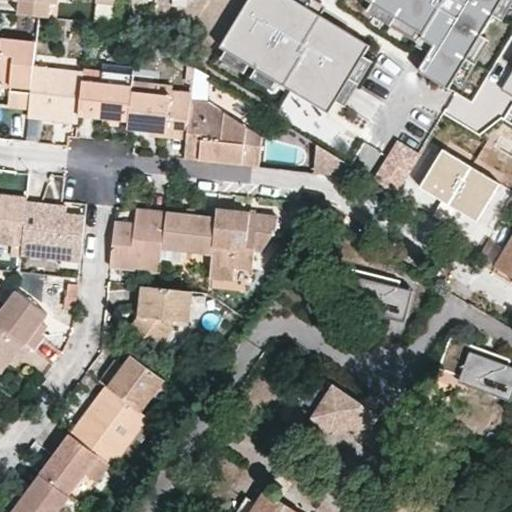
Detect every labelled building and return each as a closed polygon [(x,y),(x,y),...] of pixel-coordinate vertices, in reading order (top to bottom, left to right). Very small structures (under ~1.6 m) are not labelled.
[(22,0),(21,14),(38,16),(52,17),(53,1),(60,1),(60,0),(22,0)] [(248,0),(220,46),(329,112),(370,45),(321,15),(323,11),(310,2),(307,6),(297,0),(248,0)] [(367,0),(422,34),(415,46),(428,53),(417,71),(447,89),(503,0),(367,0)] [(33,69),(36,41),(0,37),(0,80),(10,81),(9,89),(7,107),(28,110),(33,69)] [(191,102),(209,103),(211,74),(194,65),(192,92),(191,102)] [(28,118),(78,123),(79,116),(82,83),(84,74),(33,69),(28,110),(28,118)] [(103,71),(84,69),(84,74),(82,83),(101,85),(103,71)] [(131,81),(132,74),(103,71),(101,85),(82,83),(79,116),(102,119),(117,120),(127,122),(130,92),(131,81)] [(0,88),(9,89),(10,81),(0,80),(0,88)] [(171,85),(131,81),(130,92),(169,96),(170,89),(171,85)] [(191,102),(192,92),(170,89),(169,96),(130,92),(127,122),(127,126),(149,128),(168,130),(170,126),(188,128),(191,102)] [(222,163),(258,167),(260,141),(209,103),(191,102),(188,128),(187,138),(184,159),(222,163)] [(117,127),(117,120),(102,119),(101,125),(117,127)] [(168,130),(149,128),(149,133),(187,138),(188,128),(170,126),(168,130)] [(302,149),(269,141),(268,162),(302,163),(302,149)] [(374,177),(394,189),(416,154),(396,141),(374,177)] [(313,172),(337,174),(347,163),(316,143),(313,172)] [(500,184),(444,149),(421,185),(442,197),(478,220),(500,184)] [(11,194),(0,192),(0,200),(11,202),(11,194)] [(0,244),(22,247),(27,203),(28,196),(11,194),(11,202),(0,200),(0,244)] [(27,203),(22,247),(21,255),(62,260),(62,253),(81,255),(86,215),(68,213),(68,208),(27,203)] [(163,246),(167,210),(138,207),(136,221),(136,230),(115,227),(111,264),(160,269),(162,256),(163,246)] [(234,217),(235,210),(218,208),(217,215),(234,217)] [(183,248),(213,251),(217,215),(167,210),(163,246),(183,248)] [(213,251),(210,274),(235,277),(237,265),(255,267),(257,249),(264,249),(276,233),(277,228),(280,228),(280,215),(235,210),(234,217),(217,215),(213,251)] [(116,219),(115,227),(136,230),(136,221),(116,219)] [(511,239),(498,263),(511,271),(511,239)] [(182,258),(183,248),(163,246),(162,256),(182,258)] [(62,253),(62,260),(81,262),(81,255),(62,253)] [(401,280),(337,264),(329,296),(352,302),(350,307),(405,321),(414,289),(399,286),(401,280)] [(76,309),(78,285),(68,284),(66,308),(76,309)] [(130,327),(157,347),(169,330),(170,326),(171,326),(174,325),(174,322),(174,319),(186,321),(191,289),(158,285),(143,284),(140,314),(130,327)] [(0,305),(0,326),(31,348),(34,351),(46,336),(43,334),(35,328),(41,320),(47,313),(17,292),(4,308),(0,305)] [(35,328),(43,334),(48,326),(41,320),(35,328)] [(21,361),(31,348),(0,326),(0,369),(4,372),(10,364),(15,357),(21,361)] [(511,359),(511,358),(451,336),(440,367),(462,375),(459,381),(511,400),(511,364),(510,364),(511,359)] [(112,359),(98,379),(107,386),(141,411),(156,391),(165,379),(129,352),(120,364),(112,359)] [(15,369),(21,361),(15,357),(10,364),(15,369)] [(172,384),(165,379),(156,391),(163,397),(172,384)] [(111,463),(112,465),(135,434),(148,416),(141,411),(107,386),(97,400),(101,403),(88,419),(84,416),(72,434),(111,463)] [(308,403),(320,412),(332,395),(319,386),(308,403)] [(343,392),(336,388),(332,395),(320,412),(281,473),(297,483),(333,430),(339,430),(373,428),(381,417),(374,413),(343,392)] [(97,400),(84,416),(88,419),(101,403),(97,400)] [(397,429),(412,441),(425,416),(408,406),(409,405),(407,404),(395,428),(395,431),(397,429)] [(143,440),(156,423),(148,416),(135,434),(143,440)] [(277,429),(270,440),(286,451),(293,439),(277,429)] [(388,474),(402,484),(424,450),(412,441),(397,429),(395,431),(389,439),(392,469),(388,474)] [(72,434),(42,473),(71,494),(87,474),(98,481),(111,463),(72,434)] [(10,511),(61,511),(73,495),(71,494),(42,473),(32,486),(30,484),(22,495),(13,507),(9,511),(10,511)] [(298,511),(284,502),(287,496),(286,488),(276,481),(256,511),(298,511)] [(9,503),(13,507),(22,495),(17,492),(9,503)]
